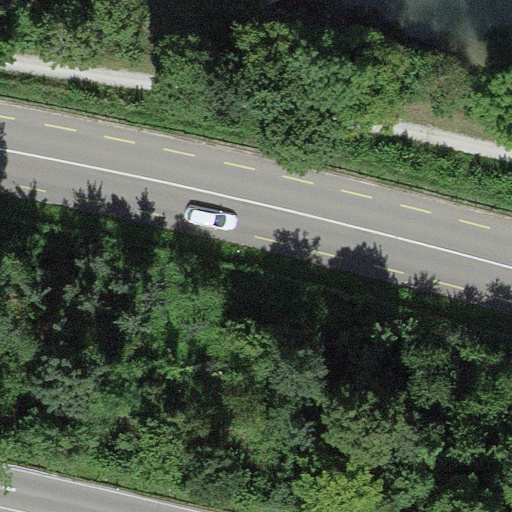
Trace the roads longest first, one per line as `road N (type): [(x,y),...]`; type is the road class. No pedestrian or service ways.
road 1 (primary): [(0,148),(511,266)]
road 2 (motorway): [(118,511),(0,485)]
